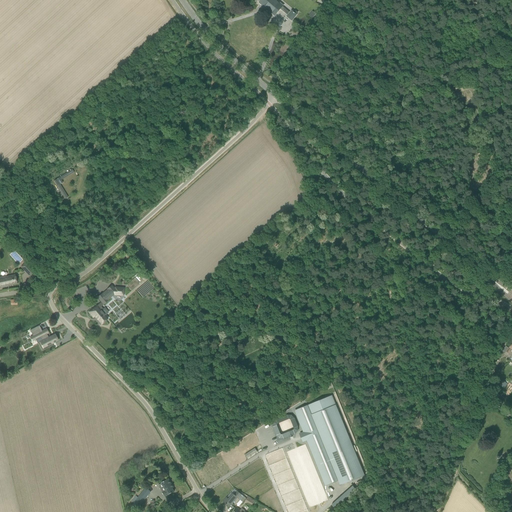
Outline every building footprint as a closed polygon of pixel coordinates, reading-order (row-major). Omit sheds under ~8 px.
[(297,16),(292,11),(290,13),(282,7),(283,5),(280,3),(279,5),(273,0),(260,0),(258,3),(261,5),(262,5),(275,15),(278,12),(280,9),(288,16),(286,17),(292,22),(297,16)] [(55,181),(65,199),(68,197),(60,185),(63,183),(62,180),(74,172),(73,170),(55,181)] [(34,272),(25,263),(21,267),(30,276),(34,272)] [(17,284),(16,279),(15,275),(6,277),(6,276),(0,277),(0,288),(8,286),(8,285),(17,284)] [(102,294),(98,297),(101,302),(103,304),(107,301),(107,300),(114,294),(123,295),(123,289),(115,288),(115,289),(114,289),(111,286),(107,289),(108,290),(102,294)] [(97,306),(89,312),(93,317),(94,317),(100,325),(108,319),(105,315),(101,311),(102,311),(98,306),(98,307),(97,306)] [(38,326),(30,330),(33,336),(30,337),(32,342),(36,340),(41,337),(43,341),(40,342),(43,348),(58,340),(55,334),(48,338),(47,334),(48,333),(46,329),(42,331),(40,332),(38,326)] [(511,357),(511,355),(511,343),(508,348),(506,346),(502,351),(505,353),(506,352),(509,354),(509,355),(511,357)] [(332,396),(298,409),(307,430),(302,432),(299,433),(303,442),(306,441),(310,439),(329,484),(338,481),(340,485),(364,476),(332,396)] [(307,430),(298,409),(294,411),(302,432),(307,430)] [(295,418),(292,415),(287,415),(276,420),(273,422),(273,427),(276,435),(279,438),(284,439),(289,437),(290,438),(293,436),(292,435),(295,434),(298,431),(298,427),(295,418)] [(257,443),(262,439),(257,432),(251,437),(257,443)] [(266,444),(268,447),(272,444),(267,437),(257,444),(259,448),(266,444)] [(329,484),(310,439),(306,441),(324,486),(329,484)] [(255,449),(245,455),(247,459),(257,452),(255,449)] [(511,461),(503,473),(510,479),(511,477),(511,461)] [(168,479),(167,480),(161,483),(165,491),(162,493),(164,497),(168,495),(174,492),(172,488),(173,488),(171,484),(168,479)] [(351,487),(331,505),(335,509),(353,493),(355,491),(351,487)] [(131,502),(138,508),(151,492),(146,488),(136,500),(134,498),(131,502)] [(234,489),(226,498),(223,502),(229,507),(237,497),(238,498),(241,495),(234,489)]
